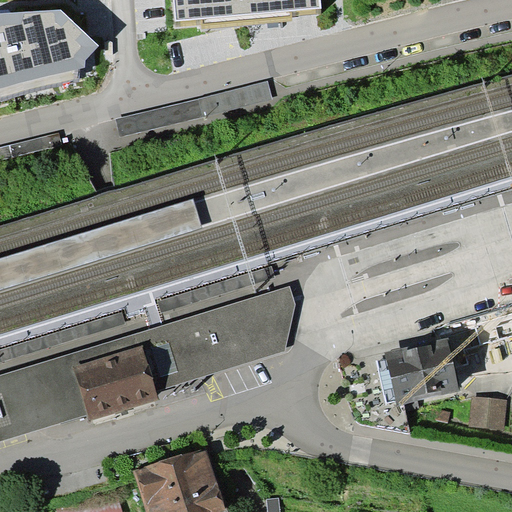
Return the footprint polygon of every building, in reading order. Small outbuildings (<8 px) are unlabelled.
[(174,0),(177,23),(201,21),(201,26),(292,18),(292,12),(322,9),(321,0),(174,0)] [(61,9),(2,13),(0,14),(0,97),(79,78),(79,69),(85,68),(86,59),(99,45),(61,9)] [(143,345),(157,390),(286,352),(296,305),(292,286),(139,333),(143,345)] [(511,313),(476,324),(483,343),(511,335),(511,313)] [(0,440),(89,414),(74,366),(143,345),(139,333),(0,374),(0,440)] [(448,338),(385,352),(398,406),(460,391),(448,338)] [(157,390),(143,345),(74,366),(89,414),(91,420),(125,410),(160,399),(157,390)] [(473,395),(469,427),(505,431),(508,400),(473,395)] [(451,412),(438,409),(436,420),(448,422),(451,412)] [(145,467),(134,471),(146,511),(223,511),(227,511),(208,449),(196,453),(196,451),(182,454),(159,461),(145,466),(145,467)] [(123,511),(117,491),(57,509),(57,511),(123,511)] [(280,511),(279,497),(267,498),(268,511),(280,511)]
